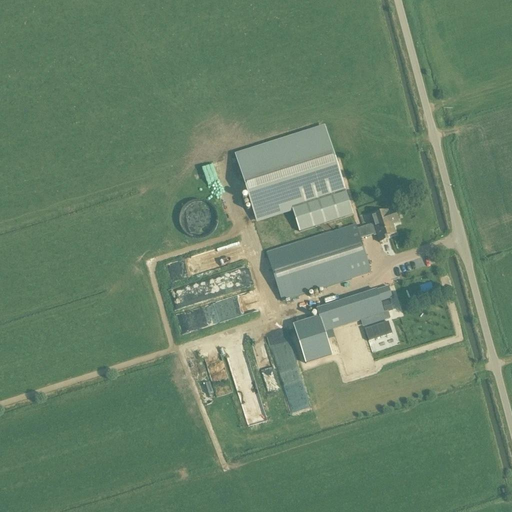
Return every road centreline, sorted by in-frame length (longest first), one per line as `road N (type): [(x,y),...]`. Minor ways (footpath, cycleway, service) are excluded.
road 1 (unclassified): [(511,424),(397,0)]
road 2 (track): [(379,265),(383,277),(267,321),(0,405)]
